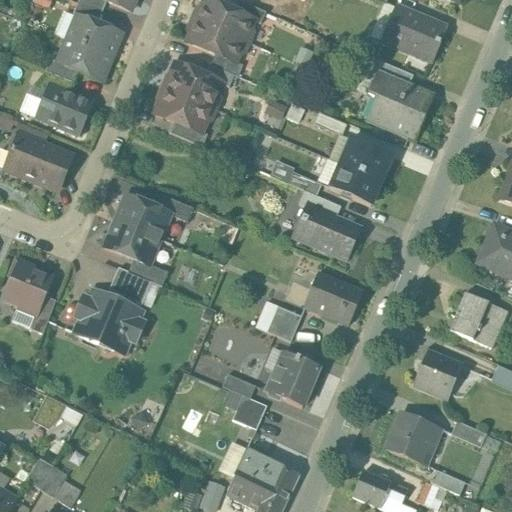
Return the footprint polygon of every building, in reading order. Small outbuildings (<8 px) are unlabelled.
[(106,3),(97,0),(79,0),(77,5),(101,15),(106,3)] [(135,0),(97,0),(106,3),(130,13),(135,0)] [(233,13),(205,1),(199,17),(194,17),(192,21),(247,45),(251,36),(248,34),(253,23),(253,22),(233,13)] [(266,14),(238,2),(233,13),(253,22),(253,23),(260,26),(266,14)] [(101,15),(77,5),(72,17),(76,18),(77,17),(97,26),(101,15)] [(446,29),(395,8),(380,43),(431,65),(446,29)] [(97,26),(77,17),(76,18),(67,41),(111,60),(121,35),(97,26)] [(247,45),(192,21),(190,26),(193,29),(187,45),(215,57),(234,65),(235,64),(240,53),(243,54),(247,45)] [(111,60),(67,41),(57,64),(57,65),(77,74),(101,84),(111,60)] [(234,65),(215,57),(210,68),(234,78),(238,79),(243,67),(235,64),(234,65)] [(77,74),(57,65),(57,64),(50,61),(45,74),(73,85),(77,74)] [(412,77),(374,61),(369,73),(376,76),(376,74),(407,88),(412,77)] [(234,78),(210,68),(200,63),(195,74),(221,85),(220,86),(229,90),(234,78)] [(195,74),(175,66),(169,78),(171,82),(167,92),(213,111),(218,99),(216,96),(220,86),(221,85),(195,74)] [(45,74),(45,73),(37,91),(45,94),(48,88),(68,96),(73,85),(45,74)] [(407,88),(376,74),(376,76),(368,93),(383,99),(372,125),(412,141),(430,98),(407,88)] [(68,96),(48,88),(45,94),(35,119),(80,137),(92,106),(68,96)] [(213,111),(167,92),(162,102),(158,104),(153,116),(174,124),(199,135),(200,134),(204,124),(208,122),(213,111)] [(303,112),(292,107),(286,120),(297,125),(303,112)] [(346,126),(319,114),(314,126),(341,138),(346,126)] [(199,135),(174,124),(169,135),(202,149),(207,137),(200,134),(199,135)] [(48,137),(25,128),(21,139),(43,148),(48,137)] [(21,139),(19,138),(13,152),(12,152),(10,156),(0,151),(0,152),(0,169),(5,171),(57,193),(71,159),(43,148),(21,139)] [(391,159),(350,141),(339,166),(381,184),(391,159)] [(511,165),(499,201),(511,205),(511,165)] [(381,184),(339,166),(329,191),(370,209),(381,184)] [(340,209),(303,193),(298,206),(308,211),(334,223),(335,221),(340,209)] [(193,211),(160,197),(154,210),(170,216),(169,217),(187,225),(193,211)] [(154,210),(125,198),(114,224),(159,242),(169,217),(170,216),(154,210)] [(334,223),(308,211),(302,224),(297,222),(296,224),(304,228),(299,240),(296,238),(295,240),(347,263),(360,232),(335,221),(334,223)] [(159,242),(114,224),(104,250),(133,262),(148,268),(149,267),(159,242)] [(511,233),(493,226),(476,266),(508,280),(511,272),(511,271),(511,233)] [(148,268),(133,262),(128,274),(127,275),(151,285),(161,289),(167,274),(149,267),(148,268)] [(32,269),(16,263),(9,280),(12,282),(4,301),(16,305),(18,311),(35,318),(36,318),(44,298),(51,281),(34,274),(32,269)] [(128,274),(118,270),(108,293),(110,294),(108,300),(135,311),(137,306),(141,308),(151,285),(127,275),(128,274)] [(362,295),(317,276),(303,308),(348,327),(362,295)] [(108,300),(91,293),(88,300),(83,299),(74,319),(79,321),(73,335),(113,353),(119,338),(135,345),(143,324),(139,322),(142,315),(135,311),(108,300)] [(507,314),(464,296),(455,318),(451,316),(450,317),(460,321),(454,335),(491,351),(507,314)] [(44,298),(36,318),(35,318),(29,331),(43,336),(55,303),(44,298)] [(301,319),(277,308),(266,334),(290,345),(301,319)] [(319,370),(283,354),(265,395),(301,410),(319,370)] [(461,369),(426,354),(413,387),(448,401),(461,369)] [(511,374),(497,368),(490,383),(511,392),(511,374)] [(255,388),(227,377),(222,389),(242,398),(250,401),(255,388)] [(66,408),(47,398),(34,423),(46,429),(53,415),(60,419),(66,408)] [(250,401),(242,398),(232,422),(256,432),(266,408),(250,401)] [(83,417),(66,408),(60,419),(77,427),(83,417)] [(436,429),(401,414),(385,451),(420,466),(436,429)] [(99,426),(90,421),(85,430),(95,435),(99,426)] [(486,436),(456,423),(451,437),(480,450),(486,436)] [(176,442),(167,459),(177,463),(185,446),(176,442)] [(298,477),(246,452),(234,479),(266,495),(272,483),(290,492),(298,477)] [(39,460),(25,483),(40,492),(53,469),(39,460)] [(53,469),(40,492),(53,500),(63,483),(67,477),(53,469)] [(391,484),(363,472),(352,498),(380,510),(384,511),(415,511),(401,506),(407,492),(390,485),(391,484)] [(465,484),(435,472),(430,484),(447,492),(459,497),(465,484)] [(88,479),(83,488),(88,491),(93,482),(88,479)] [(266,495),(234,479),(225,498),(254,511),(280,511),(290,492),(272,483),(266,495)] [(80,493),(63,483),(53,500),(57,503),(57,502),(70,510),(80,493)] [(202,509),(217,511),(223,486),(207,483),(202,509)] [(437,489),(426,484),(418,504),(429,509),(437,489)] [(437,489),(429,509),(436,511),(437,511),(447,492),(438,488),(437,489)] [(0,511),(9,511),(16,502),(0,491),(0,511)]
